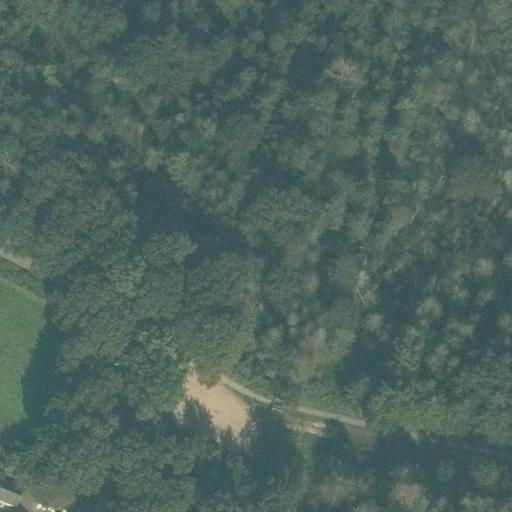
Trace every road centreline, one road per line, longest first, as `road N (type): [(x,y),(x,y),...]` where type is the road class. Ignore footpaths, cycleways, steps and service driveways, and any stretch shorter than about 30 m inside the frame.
road 1 (unclassified): [(102,511),(127,320),(0,250)]
road 2 (track): [(295,424),(511,472)]
road 3 (track): [(147,337),(251,411)]
